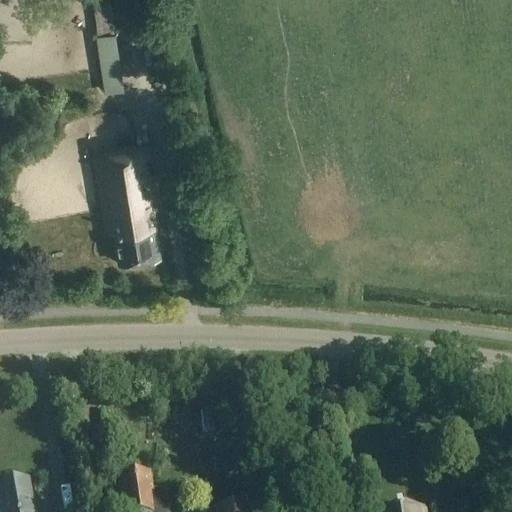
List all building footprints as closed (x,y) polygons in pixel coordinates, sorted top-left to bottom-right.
[(91,27),(108,26),(106,3),(90,4),(91,27)] [(111,32),(92,33),(95,91),(115,89),(111,32)] [(153,208),(161,207),(155,171),(149,172),(146,159),(153,158),(151,144),(93,153),(106,235),(113,234),(118,263),(161,256),(153,208)] [(43,474),(32,479),(41,500),(53,494),(43,474)] [(125,511),(168,511),(166,494),(163,492),(153,493),(150,476),(117,481),(120,501),(123,500),(125,511)] [(0,511),(39,511),(39,507),(35,508),(30,482),(0,487),(0,496),(3,511),(0,511)]
